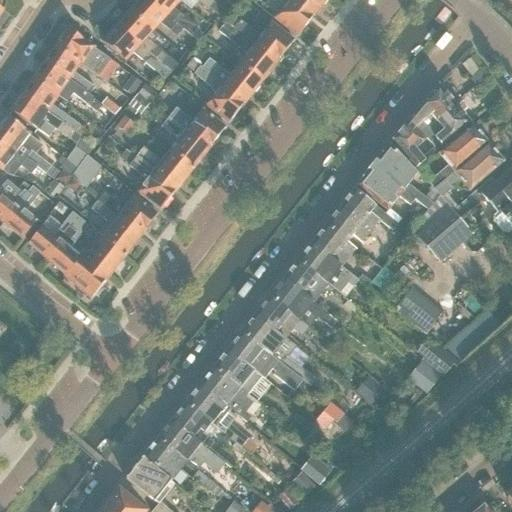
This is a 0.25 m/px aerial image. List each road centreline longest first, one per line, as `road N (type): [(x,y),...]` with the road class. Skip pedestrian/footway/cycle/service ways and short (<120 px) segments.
road 1 (residential): [(71,511),(476,17)]
road 2 (unclassified): [(109,359),(391,0)]
road 3 (unclassified): [(0,496),(109,359)]
road 4 (residential): [(109,359),(0,261)]
